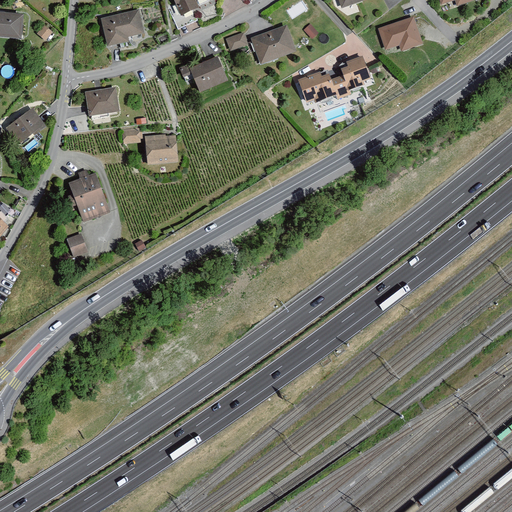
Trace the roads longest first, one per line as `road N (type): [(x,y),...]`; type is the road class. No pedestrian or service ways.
road 1 (motorway): [(511,153),(283,331),(14,511)]
road 2 (secondary): [(45,340),(168,256),(374,138),(511,41)]
road 3 (motorway): [(66,511),(298,354),(511,189)]
road 4 (residential): [(69,81),(132,67),(271,0)]
road 5 (residential): [(0,261),(36,196),(69,81)]
